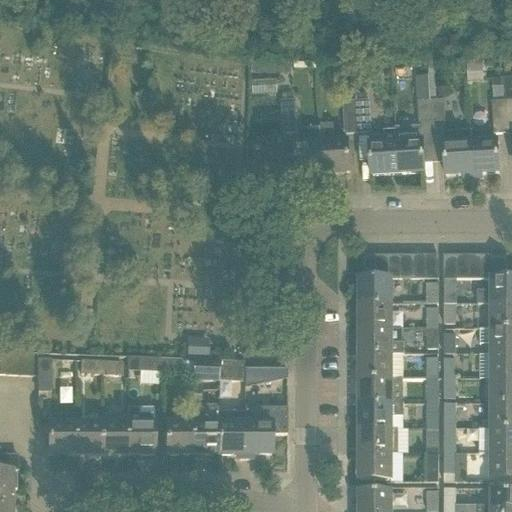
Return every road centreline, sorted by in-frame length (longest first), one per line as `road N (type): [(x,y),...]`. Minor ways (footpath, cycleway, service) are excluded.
road 1 (residential): [(304,503),(309,250)]
road 2 (residential): [(63,511),(90,498),(304,503)]
road 3 (residential): [(511,227),(344,224),(322,230),(309,250)]
